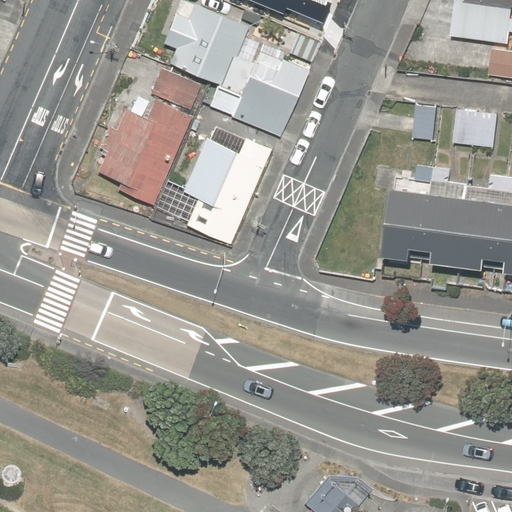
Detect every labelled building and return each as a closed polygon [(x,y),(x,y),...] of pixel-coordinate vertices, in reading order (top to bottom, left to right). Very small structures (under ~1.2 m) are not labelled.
[(193,0),(191,5),(179,0),(177,0),(160,41),(173,46),(167,61),(214,80),(213,83),(238,93),(229,114),(278,135),(308,66),(258,45),(252,60),(235,53),(245,28),(242,27),(245,22),(193,0)] [(236,0),(268,13),(267,16),(322,40),(336,8),(316,0),(236,0)] [(511,0),(455,0),(452,41),(496,45),(500,6),(511,7),(511,0)] [(511,51),(492,49),(489,79),(511,81),(511,51)] [(151,90),(190,106),(201,81),(162,64),(151,90)] [(126,106),(117,127),(108,123),(98,146),(107,150),(99,168),(118,176),(115,183),(154,200),(191,112),(153,96),(145,114),(126,106)] [(435,107),(411,106),(409,142),(434,143),(435,107)] [(498,112),(456,107),(451,149),(493,154),(498,112)] [(271,144),(213,119),(183,189),(200,196),(189,222),(230,240),(271,144)] [(511,282),(511,180),(433,172),(430,197),(389,193),(381,268),(511,282)] [(351,511),(366,495),(334,467),(301,506),(308,511),(351,511)]
